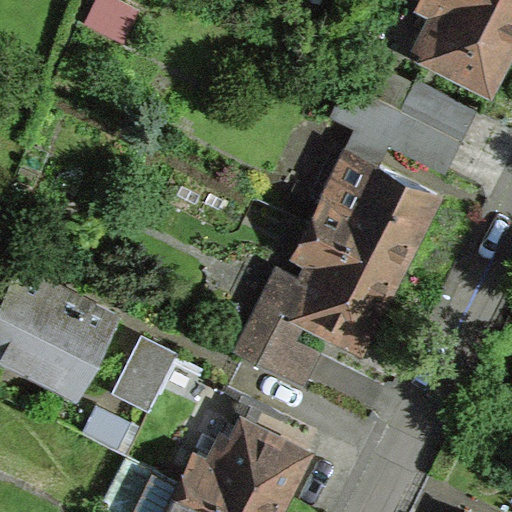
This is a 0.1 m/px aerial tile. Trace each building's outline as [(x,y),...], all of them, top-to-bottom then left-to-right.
[(140,15),(109,0),(101,0),(90,23),(127,42),(140,15)] [(511,71),(511,0),(430,0),(423,14),(438,22),(422,52),(501,93),(511,71)] [(406,114),(464,141),(477,113),(420,86),(406,114)] [(350,89),(339,113),(453,166),(464,141),(406,114),(350,89)] [(351,148),(314,227),(418,275),(455,195),(351,148)] [(321,352),(297,341),(307,322),(380,358),(418,275),(314,227),(298,260),(310,266),(305,276),(280,263),(237,349),(305,383),(321,352)] [(121,332),(23,282),(0,326),(0,351),(88,396),(121,332)] [(181,353),(148,335),(120,390),(153,407),(181,353)] [(284,511),(313,452),(230,413),(207,460),(194,453),(180,482),(165,511),(284,511)] [(165,511),(180,482),(126,457),(102,507),(111,511),(165,511)]
